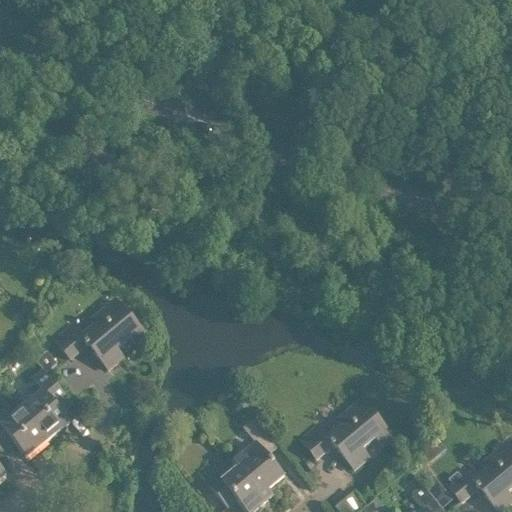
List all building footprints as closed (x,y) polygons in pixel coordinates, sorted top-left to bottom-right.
[(93,326),(79,337),(70,326),(52,341),(66,359),(82,346),(84,348),(86,346),(105,370),(119,359),(112,350),(127,338),(134,347),(144,338),(113,301),(89,321),(93,326)] [(55,362),(45,350),(33,359),(43,372),(55,362)] [(21,409),(47,440),(68,422),(53,404),(64,396),(46,375),(26,391),(33,400),(21,409)] [(339,425),(326,435),(318,424),(300,439),(316,458),(331,445),(333,447),(334,446),(354,470),(368,458),(360,448),(374,437),(382,446),(392,438),(360,399),(335,420),(339,425)] [(255,402),(247,408),(251,414),(260,407),(255,402)] [(0,412),(0,447),(10,440),(25,458),(47,440),(21,409),(9,419),(3,411),(0,412)] [(249,481),(252,479),(256,476),(266,489),(267,488),(283,475),(263,450),(272,442),(253,419),(243,426),(257,443),(233,463),(237,468),(238,467),(249,481)] [(445,483),(461,502),(477,490),(478,491),(479,489),(497,511),(499,511),(511,502),(511,500),(506,493),(511,488),(511,451),(505,443),(481,463),(485,469),(472,479),(463,468),(445,483)] [(235,499),(245,511),(251,511),(272,495),(267,488),(266,489),(256,476),(252,479),(249,481),(238,467),(237,468),(222,481),(216,475),(207,483),(226,506),(235,499)] [(423,484),(436,500),(445,492),(433,477),(423,484)] [(435,511),(440,508),(421,485),(411,493),(424,509),(421,511),(435,511)]
